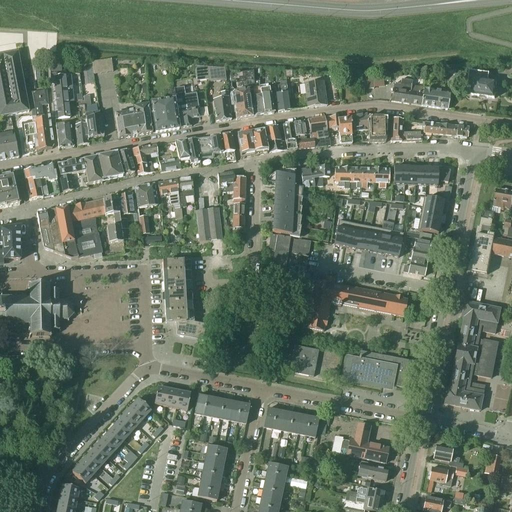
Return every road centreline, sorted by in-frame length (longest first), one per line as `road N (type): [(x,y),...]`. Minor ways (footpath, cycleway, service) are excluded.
road 1 (residential): [(0,168),(358,107),(511,126)]
road 2 (residential): [(25,211),(257,164)]
road 3 (residential): [(257,164),(473,149)]
road 4 (tertiary): [(423,4),(367,9),(222,0)]
road 5 (residential): [(145,349),(143,280),(136,272),(30,274)]
road 6 (residential): [(37,511),(53,466),(148,369)]
road 7 (residential): [(420,420),(259,389)]
road 8 (residential): [(0,352),(145,349)]
road 9 (residential): [(473,149),(446,290)]
road 10 (residential): [(446,290),(420,420)]
road 11 (residential): [(323,266),(446,290)]
road 12 (residential): [(235,511),(259,389)]
